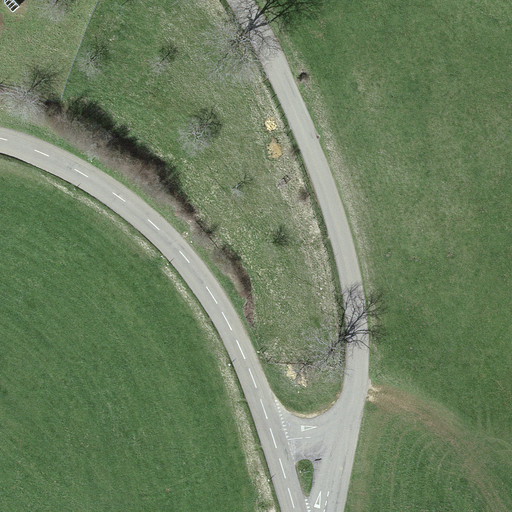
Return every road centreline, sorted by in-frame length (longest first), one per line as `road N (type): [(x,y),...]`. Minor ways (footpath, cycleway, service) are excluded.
road 1 (unclassified): [(243,0),(303,117),(352,269),(358,349),(347,424)]
road 2 (tertiary): [(0,135),(92,178),(164,234),(238,340),(274,442)]
